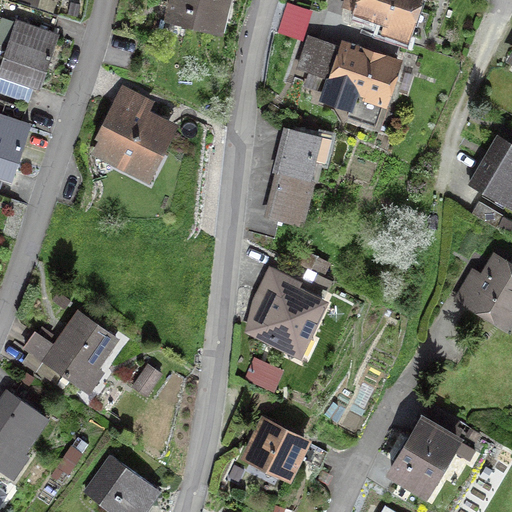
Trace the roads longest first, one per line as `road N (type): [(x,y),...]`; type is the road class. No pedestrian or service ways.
road 1 (residential): [(184,511),(211,382),(240,132),(265,0)]
road 2 (residential): [(0,323),(106,0)]
road 3 (residential): [(338,511),(379,426),(445,333)]
road 4 (residential): [(508,0),(453,120),(438,190)]
